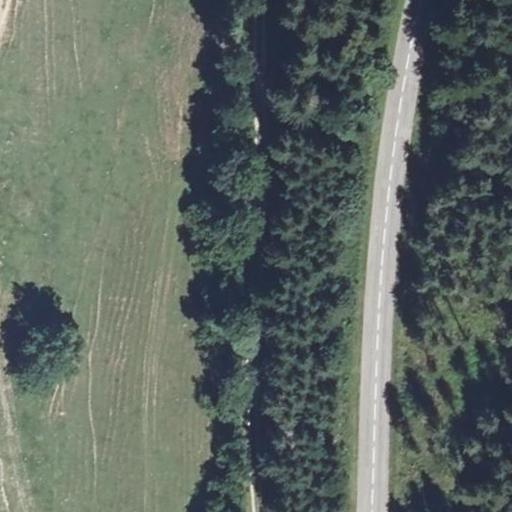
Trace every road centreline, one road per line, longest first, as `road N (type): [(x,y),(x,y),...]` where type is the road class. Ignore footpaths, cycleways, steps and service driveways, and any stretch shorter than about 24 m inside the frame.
road 1 (tertiary): [(427,0),(393,180),(376,511)]
road 2 (track): [(254,511),(244,478),(264,0)]
